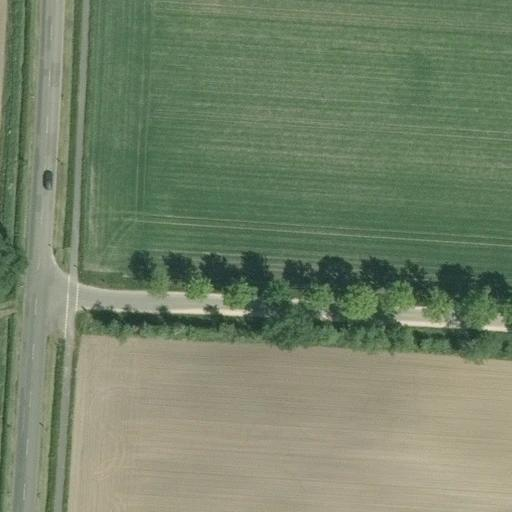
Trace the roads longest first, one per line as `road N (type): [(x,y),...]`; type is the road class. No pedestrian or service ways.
road 1 (residential): [(511,324),(35,294)]
road 2 (tertiary): [(52,0),(35,294)]
road 3 (tertiary): [(35,294),(21,511)]
